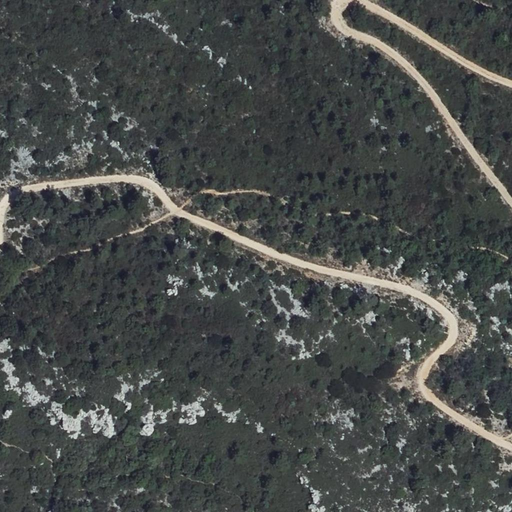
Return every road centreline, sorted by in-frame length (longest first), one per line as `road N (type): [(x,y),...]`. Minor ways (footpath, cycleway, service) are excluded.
road 1 (track): [(0,303),(21,269),(3,232),(11,193),(116,177),(160,186),(167,207),(273,251),(427,294),(455,316),(458,341),(433,363),(427,388),(511,440)]
road 2 (track): [(352,0),(338,7),(350,28),(385,38),(429,80),(511,195)]
road 3 (track): [(511,81),(363,0)]
